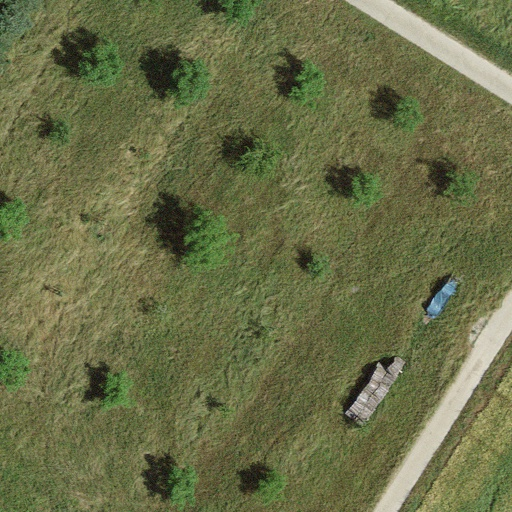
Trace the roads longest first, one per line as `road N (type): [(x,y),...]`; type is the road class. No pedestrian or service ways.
road 1 (track): [(511,299),(380,511)]
road 2 (track): [(511,98),(351,0)]
